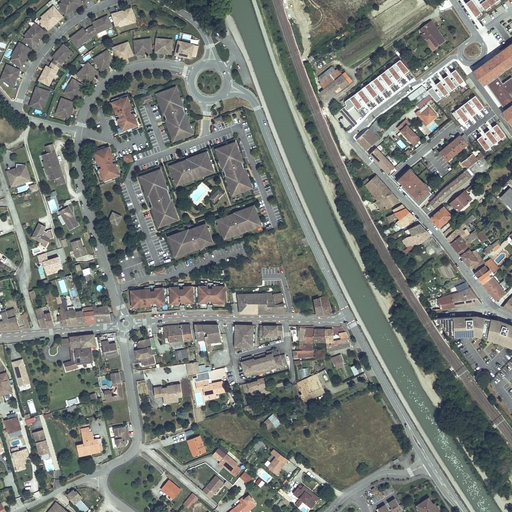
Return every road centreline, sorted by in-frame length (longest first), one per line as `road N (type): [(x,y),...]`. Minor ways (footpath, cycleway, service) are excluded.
road 1 (residential): [(493,308),(432,227),(348,139),(373,112),(460,57)]
road 2 (residential): [(113,290),(83,196),(82,114),(118,72),(154,64),(193,72)]
road 3 (tertiary): [(248,96),(348,316)]
road 4 (residential): [(103,472),(138,438),(124,331)]
road 5 (residential): [(285,319),(132,324)]
road 6 (residential): [(113,290),(245,250)]
